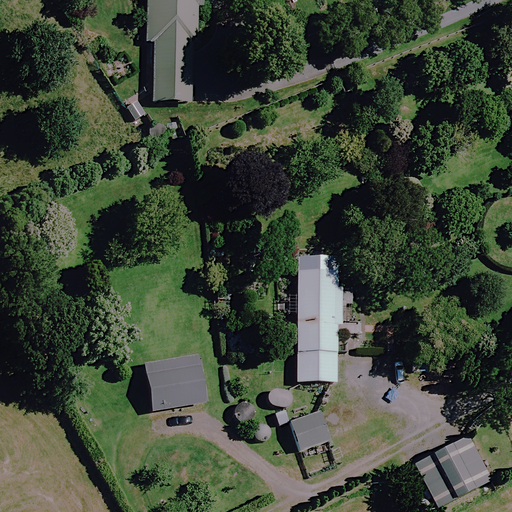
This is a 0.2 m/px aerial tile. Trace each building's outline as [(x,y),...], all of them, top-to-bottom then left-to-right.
[(150,106),(190,108),(195,0),(146,0),(144,46),(153,46),(150,106)] [(340,329),(340,275),(296,275),(296,386),(335,387),(335,329),(340,329)] [(203,408),(196,370),(144,379),(150,417),(203,408)] [(327,444),(317,414),(287,425),(298,455),(327,444)] [(434,511),(488,485),(467,443),(439,457),(413,470),(433,511),(434,511)]
